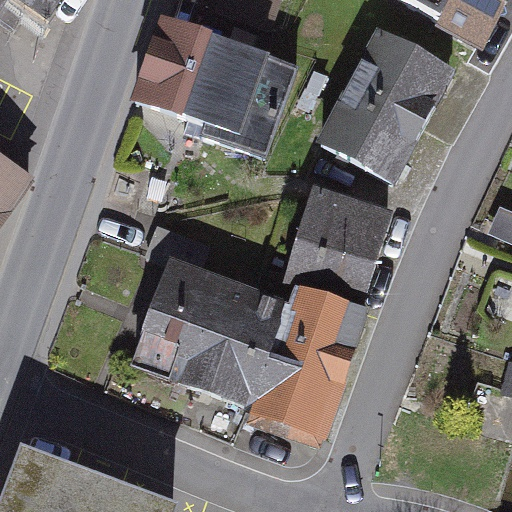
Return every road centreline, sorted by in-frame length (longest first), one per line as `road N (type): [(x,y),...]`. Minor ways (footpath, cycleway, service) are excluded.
road 1 (residential): [(511,112),(485,156),(341,511)]
road 2 (secondary): [(132,0),(0,366)]
road 3 (residential): [(0,398),(298,511)]
